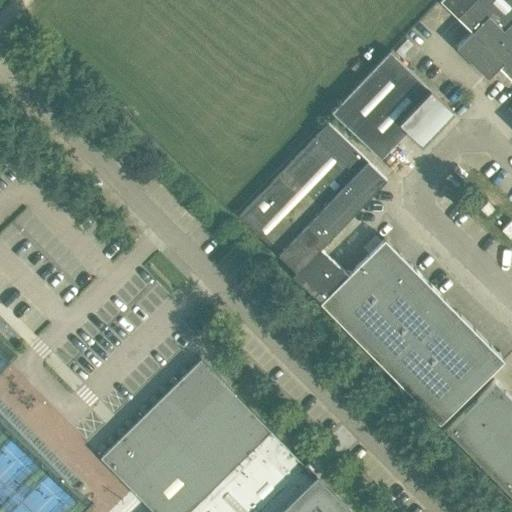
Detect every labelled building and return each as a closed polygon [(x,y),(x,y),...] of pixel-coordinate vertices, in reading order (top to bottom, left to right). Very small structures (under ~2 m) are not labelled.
[(511,0),(442,0),(473,30),(457,46),(489,76),(498,66),(511,79),(511,0)] [(394,171),(453,110),(390,50),(332,111),(394,171)] [(348,272),(338,263),(321,246),(387,177),(328,121),(239,214),(297,269),(294,273),(312,290),(321,300),(440,421),(504,358),(385,236),(348,272)] [(488,215),(495,208),(488,201),(481,208),(488,215)] [(511,238),(511,236),(511,219),(502,229),(511,238)] [(304,463),(271,429),(201,357),(101,455),(156,511),(352,511),(317,475),(309,484),(302,477),(297,472),(308,461),(307,460),(304,463)] [(511,493),(511,395),(495,378),(446,427),(511,493)]
